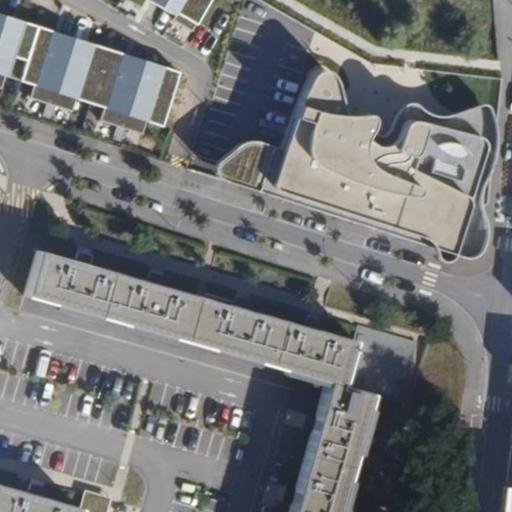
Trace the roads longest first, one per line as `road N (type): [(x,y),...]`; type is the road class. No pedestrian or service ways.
road 1 (residential): [(503,303),(30,152)]
road 2 (residential): [(0,322),(272,400),(248,481)]
road 3 (residential): [(482,511),(503,303)]
road 4 (residential): [(167,459),(0,414)]
